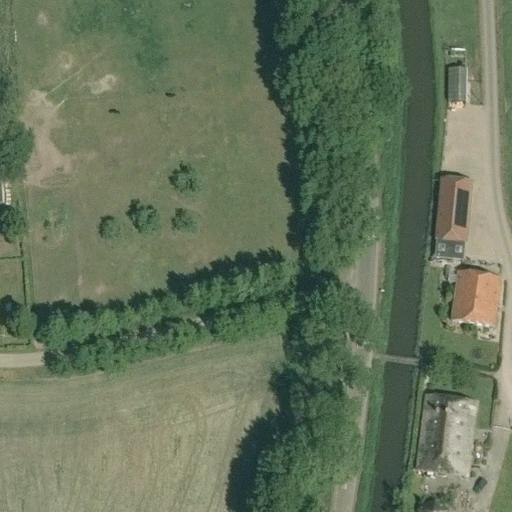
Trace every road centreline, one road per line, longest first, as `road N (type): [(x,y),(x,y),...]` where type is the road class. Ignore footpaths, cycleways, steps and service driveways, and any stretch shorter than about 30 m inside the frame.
road 1 (tertiary): [(339,511),(366,286),(368,107),(348,0)]
road 2 (unclassified): [(511,261),(493,176),(486,0)]
